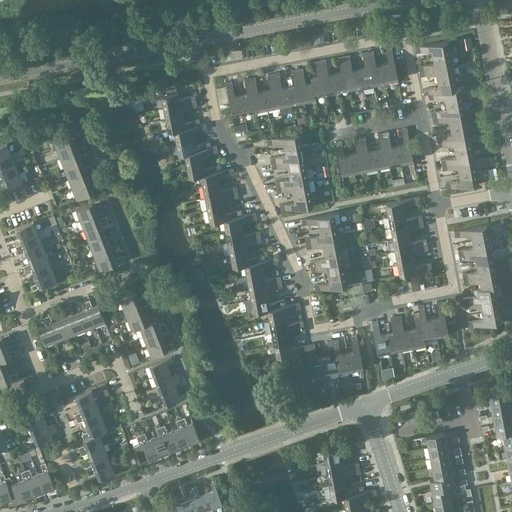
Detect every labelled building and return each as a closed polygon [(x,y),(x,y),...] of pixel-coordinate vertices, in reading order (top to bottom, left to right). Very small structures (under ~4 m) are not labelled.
[(431,49),(432,56),(449,52),(446,40),(414,46),(416,52),(431,49)] [(388,62),(382,63),(385,80),(397,78),(391,46),(385,47),(388,62)] [(385,80),(382,63),(375,64),(372,49),(367,50),(373,83),(385,80)] [(361,85),(373,83),(367,50),(362,51),(364,67),(358,68),(361,85)] [(419,70),(451,64),(449,52),(432,56),(433,62),(418,65),(419,70)] [(349,87),(361,85),(358,68),(352,69),(349,54),(343,55),(349,87)] [(340,71),(334,72),(337,89),(349,87),(343,55),(338,56),(340,71)] [(337,89),(334,72),(328,74),(325,58),(319,59),(326,92),(337,89)] [(310,77),(311,81),(313,94),(314,94),(326,92),(319,59),(314,60),(317,76),(310,77)] [(453,76),(451,64),(419,70),(420,76),(435,73),(436,79),(453,76)] [(302,67),(296,68),(303,100),(315,98),(314,94),(313,94),(311,81),(305,82),(302,67)] [(303,100),(296,68),(291,69),(294,84),(288,85),(291,103),(303,100)] [(279,105),(291,103),(288,85),(281,86),(279,71),(273,73),(279,105)] [(267,107),(279,105),(273,73),(267,74),(270,89),(264,90),(267,107)] [(255,76),(249,77),(255,109),(267,107),(264,90),(257,91),(255,76)] [(424,94),(427,93),(456,88),(453,76),(436,79),(438,85),(422,88),(424,94)] [(255,109),(249,77),(244,78),(247,93),(240,95),(244,112),(255,109)] [(231,114),(244,112),(240,95),(234,96),(231,80),(225,81),(231,114)] [(444,96),(445,102),(462,99),(459,87),(456,88),(427,93),(428,99),(444,96)] [(161,94),(163,107),(195,100),(194,95),(179,98),(177,91),(161,94)] [(462,99),(445,102),(446,109),(431,112),(432,117),(464,111),(462,99)] [(195,100),(163,107),(165,118),(182,115),(181,109),(196,106),(195,100)] [(466,123),(464,111),(432,117),(433,122),(448,120),(449,126),(466,123)] [(183,121),(182,115),(165,118),(167,131),(173,130),(173,129),(200,124),(199,118),(183,121)] [(173,130),(175,141),(193,138),(191,131),(207,128),(205,123),(200,124),(173,129),(173,130)] [(435,135),(436,141),(469,134),(466,123),(449,126),(451,132),(435,135)] [(404,143),(397,145),(400,162),(413,159),(406,127),(401,128),(404,143)] [(52,137),(56,147),(73,141),(71,135),(78,132),(76,128),(69,131),(69,130),(52,137)] [(388,130),(382,131),(388,164),(400,162),(397,145),(391,146),(388,130)] [(388,164),(382,131),(377,132),(380,148),(373,149),(377,166),(388,164)] [(283,141),(284,148),(301,145),(298,132),(266,138),(267,144),(283,141)] [(453,143),(454,149),(471,146),(469,134),(436,141),(437,146),(453,143)] [(365,168),(377,166),(373,149),(367,150),(364,135),(359,136),(365,168)] [(353,171),(365,168),(359,136),(353,137),(356,152),(350,154),(353,171)] [(193,138),(175,141),(178,153),(184,152),(183,152),(210,146),(209,141),(194,144),(193,138)] [(341,173),(353,171),(350,154),(344,155),(341,139),(335,141),(341,173)] [(73,141),(56,147),(60,157),(84,148),(83,144),(76,147),(73,141)] [(0,155),(10,152),(6,142),(0,144),(0,155)] [(216,145),(210,146),(183,152),(184,152),(186,164),(203,160),(202,154),(217,151),(216,145)] [(270,157),(271,162),(303,156),(301,145),(284,148),(285,154),(270,157)] [(471,146),(454,149),(455,156),(440,159),(441,164),(473,158),(471,146)] [(86,152),(84,148),(60,157),(64,167),(81,161),(79,155),(86,152)] [(0,167),(14,162),(10,152),(0,155),(0,167)] [(303,156),(271,162),(272,168),(287,165),(288,171),(305,168),(303,156)] [(475,170),(473,158),(441,164),(442,170),(457,167),(459,173),(475,170)] [(204,167),(203,160),(186,164),(188,176),(200,174),(200,173),(221,169),(219,164),(204,167)] [(81,161),(64,167),(68,177),(92,168),(90,164),(83,167),(81,161)] [(0,174),(0,178),(18,172),(14,162),(0,167),(0,172),(1,174),(0,174)] [(200,174),(202,185),(219,182),(218,176),(233,173),(232,167),(221,169),(200,173),(200,174)] [(94,172),(92,168),(68,177),(72,187),(89,181),(87,175),(94,172)] [(308,180),(305,168),(288,171),(289,178),(274,181),(275,186),(308,180)] [(478,182),(475,170),(459,173),(460,180),(444,183),(446,188),(478,182)] [(22,182),(18,172),(0,178),(0,183),(4,182),(6,188),(22,182)] [(310,192),(308,180),(275,186),(276,191),(291,189),(293,195),(310,192)] [(91,187),(89,181),(72,187),(76,197),(93,191),(100,188),(98,184),(91,187)] [(202,185),(205,197),(237,191),(236,185),(221,188),(219,182),(202,185)] [(207,209),(224,206),(223,199),(238,196),(237,191),(205,197),(207,209)] [(312,204),(310,192),(293,195),(294,201),(279,204),(280,210),(312,204)] [(385,202),(388,214),(405,211),(403,205),(419,202),(418,196),(385,202)] [(76,208),(80,219),(96,212),(93,206),(100,203),(99,199),(92,202),(76,208)] [(225,212),(224,206),(207,209),(209,221),(223,219),(223,218),(242,214),(240,209),(225,212)] [(388,214),(390,226),(422,220),(421,215),(406,218),(405,211),(388,214)] [(96,212),(80,219),(83,229),(107,219),(105,216),(98,218),(96,212)] [(223,219),(225,230),(242,227),(241,220),(256,218),(255,212),(242,214),(223,218),(223,219)] [(317,221),(318,228),(335,224),(333,212),(301,218),(302,224),(317,221)] [(375,213),(364,214),(366,226),(376,225),(375,213)] [(108,223),(107,219),(83,229),(87,239),(104,232),(101,226),(108,223)] [(17,231),(20,237),(37,230),(33,220),(16,226),(16,227),(9,229),(10,233),(17,231)] [(392,238),(409,235),(408,228),(423,226),(422,220),(390,226),(392,238)] [(304,237),(305,242),(338,236),(335,224),(318,228),(320,234),(304,237)] [(470,233),(471,240),(488,237),(486,224),(454,230),(455,236),(470,233)] [(227,242),(260,236),(259,230),(243,233),(242,227),(225,230),(227,242)] [(15,246),(17,249),(41,240),(37,230),(20,237),(22,243),(15,246)] [(104,232),(87,239),(91,248),(115,239),(113,235),(106,238),(104,232)] [(410,241),(409,235),(392,238),(394,250),(427,244),(426,238),(410,241)] [(261,241),(260,236),(227,242),(230,254),(247,250),(246,244),(261,241)] [(338,236),(305,242),(306,248),(322,245),(323,251),(340,248),(338,236)] [(457,249),(458,255),(490,248),(488,237),(471,240),(472,246),(457,249)] [(116,243),(115,239),(91,248),(95,258),(111,252),(109,246),(116,243)] [(45,250),(41,240),(17,249),(18,253),(25,251),(28,257),(45,250)] [(428,249),(427,244),(394,250),(397,262),(414,258),(412,252),(428,249)] [(309,260),(310,266),(342,260),(340,248),(323,251),(324,257),(309,260)] [(475,257),(476,263),(493,260),(490,248),(458,255),(459,260),(475,257)] [(23,265),(24,269),(49,260),(45,250),(28,257),(30,263),(23,265)] [(247,250),(230,254),(232,266),(244,264),(244,263),(264,259),(263,254),(248,257),(247,250)] [(114,258),(111,252),(95,258),(99,269),(115,262),(122,259),(121,255),(114,258)] [(276,257),(264,259),(244,263),(244,264),(246,275),(263,272),(262,265),(277,263),(276,257)] [(415,265),(414,258),(397,262),(399,274),(431,268),(430,262),(415,265)] [(53,270),(49,260),(24,269),(26,273),(33,270),(35,276),(53,270)] [(342,260),(310,266),(311,271),(326,268),(328,275),(345,271),(342,260)] [(493,260),(476,263),(477,270),(462,273),(463,278),(495,272),(493,260)] [(57,280),(53,270),(35,276),(38,282),(31,285),(32,289),(39,286),(39,287),(57,280)] [(347,284),(345,271),(328,275),(329,281),(313,284),(315,290),(347,284)] [(246,275),(248,287),(280,281),(279,275),(264,278),(263,272),(246,275)] [(497,284),(495,272),(463,278),(464,283),(479,281),(480,287),(493,284),(493,285),(497,284)] [(250,299),(267,295),(266,289),(281,286),(280,281),(248,287),(250,299)] [(363,291),(371,289),(370,281),(361,283),(363,291)] [(496,296),(493,285),(493,284),(480,287),(476,288),(478,294),(462,297),(463,303),(496,296)] [(119,298),(123,308),(147,299),(145,295),(138,298),(136,292),(119,298)] [(269,302),(267,295),(250,299),(253,311),(266,308),(285,304),(284,299),(269,302)] [(496,296),(463,303),(464,308),(480,305),(481,311),(498,308),(496,296)] [(89,299),(85,301),(94,324),(104,320),(98,304),(92,306),(89,299)] [(147,299),(123,308),(127,318),(143,312),(141,306),(148,303),(147,299)] [(432,318),(435,335),(448,332),(441,300),(435,301),(438,317),(432,318)] [(84,309),(78,312),(84,328),(94,324),(85,301),(81,302),(84,309)] [(266,308),(269,320),(286,317),(285,310),(300,307),(299,301),(285,304),(266,308)] [(417,305),(418,311),(423,337),(424,337),(435,335),(432,318),(426,319),(423,304),(417,305)] [(69,307),(65,308),(74,332),(84,328),(78,312),(72,314),(69,307)] [(64,336),(74,332),(65,308),(61,310),(64,317),(58,319),(64,336)] [(500,321),(498,308),(481,311),(482,318),(467,321),(468,327),(500,321)] [(416,327),(410,328),(413,345),(425,343),(424,337),(423,337),(418,311),(413,312),(416,327)] [(146,318),(143,312),(127,318),(131,329),(139,325),(154,319),(153,315),(146,318)] [(413,345),(410,328),(403,330),(400,314),(395,315),(401,347),(413,345)] [(49,315),(45,316),(54,339),(64,336),(58,319),(52,322),(49,315)] [(389,350),(401,347),(395,315),(390,316),(392,332),(386,333),(389,350)] [(44,343),(54,339),(45,316),(41,318),(44,325),(38,327),(44,343)] [(271,331),(303,325),(302,320),(287,323),(286,317),(269,320),(271,331)] [(139,325),(143,335),(166,326),(165,322),(158,325),(155,319),(154,319),(139,325)] [(377,352),(389,350),(386,333),(380,334),(377,319),(371,320),(377,352)] [(1,323),(3,331),(11,327),(9,320),(1,323)] [(304,331),(303,325),(271,331),(273,343),(290,340),(289,334),(304,331)] [(166,326),(143,335),(147,345),(163,339),(161,333),(168,330),(166,326)] [(0,336),(0,348),(5,346),(3,340),(10,337),(8,333),(1,336),(0,336)] [(353,351),(347,352),(350,369),(362,366),(356,334),(350,335),(353,351)] [(350,369),(347,352),(340,353),(337,338),(332,339),(338,371),(350,369)] [(165,345),(163,339),(147,345),(151,355),(167,349),(174,346),(172,342),(165,345)] [(326,373),(338,371),(332,339),(327,340),(329,355),(323,356),(326,373)] [(276,356),(303,350),(315,348),(314,342),(291,346),(290,340),(273,343),(276,356)] [(5,346),(0,348),(0,359),(9,356),(16,354),(15,350),(8,352),(5,346)] [(314,376),(326,373),(323,356),(317,357),(315,348),(303,350),(304,357),(310,356),(314,376)] [(0,371),(6,369),(4,363),(11,360),(9,356),(0,359),(0,371)] [(148,365),(152,375),(168,369),(166,362),(173,360),(171,356),(148,365)] [(8,375),(6,369),(0,371),(0,383),(10,379),(17,376),(15,372),(8,375)] [(168,369),(152,375),(156,385),(179,376),(178,373),(171,375),(168,369)] [(180,380),(179,376),(156,385),(160,395),(176,389),(174,382),(180,380)] [(0,392),(8,389),(5,381),(0,383),(0,392)] [(76,399),(79,405),(95,399),(91,388),(74,395),(75,395),(68,398),(69,402),(76,399)] [(488,391),(490,402),(508,399),(506,388),(488,391)] [(179,395),(176,389),(160,395),(164,405),(187,396),(185,393),(179,395)] [(74,414),(75,418),(99,409),(95,399),(79,405),(81,411),(74,414)] [(490,402),(492,413),(510,409),(508,399),(490,402)] [(24,415),(28,426),(44,420),(42,413),(49,410),(47,407),(24,415)] [(103,419),(99,409),(75,418),(77,422),(84,419),(86,425),(103,419)] [(511,420),(510,409),(492,413),(494,424),(511,420)] [(184,417),(180,418),(189,442),(199,438),(192,421),(186,423),(184,417)] [(178,426),(172,429),(179,446),(189,442),(180,418),(175,420),(178,426)] [(107,429),(103,419),(86,425),(89,431),(82,434),(83,437),(83,438),(99,432),(107,429)] [(44,420),(28,426),(32,436),(55,427),(54,423),(47,426),(44,420)] [(511,431),(511,420),(494,424),(496,434),(502,433),(511,431)] [(169,450),(179,446),(172,429),(167,431),(164,424),(160,426),(169,450)] [(158,434),(152,437),(159,454),(169,450),(160,426),(156,428),(158,434)] [(56,430),(55,427),(32,436),(36,446),(53,440),(50,433),(56,430)] [(511,431),(502,433),(504,445),(511,443),(511,431)] [(78,447),(79,451),(102,442),(99,432),(83,438),(83,437),(82,438),(85,444),(78,447)] [(149,458),(159,454),(152,437),(147,439),(144,432),(140,434),(149,458)] [(425,435),(428,446),(446,443),(444,432),(425,435)] [(139,462),(149,458),(140,434),(136,436),(138,442),(132,444),(139,462)] [(88,452),(90,458),(106,451),(102,442),(79,451),(81,455),(88,452)] [(446,443),(428,446),(430,457),(448,453),(446,443)] [(325,461),(341,458),(340,452),(356,449),(355,444),(323,449),(325,461)] [(85,467),(87,471),(110,461),(106,451),(90,458),(92,464),(85,467)] [(450,464),(448,453),(430,457),(432,467),(450,464)] [(342,464),(341,458),(325,461),(327,473),(359,467),(358,461),(342,464)] [(114,472),(110,461),(87,471),(89,475),(96,472),(98,478),(114,472)] [(43,470),(37,472),(44,490),(54,486),(47,468),(45,462),(40,464),(43,470)] [(432,467),(434,478),(452,475),(450,464),(432,467)] [(360,473),(359,467),(327,473),(329,485),(346,482),(345,476),(360,473)] [(29,468),(25,470),(34,494),(44,490),(37,472),(31,475),(29,468)] [(24,497),(34,494),(25,470),(20,471),(23,478),(17,480),(24,497)] [(5,478),(5,477),(3,473),(0,474),(0,495),(2,501),(12,497),(5,479),(5,478)] [(435,484),(436,489),(448,487),(454,486),(452,475),(434,478),(435,484)] [(14,501),(24,497),(17,480),(11,482),(9,476),(5,477),(5,478),(5,479),(12,497),(14,501)] [(212,489),(206,492),(212,508),(223,504),(214,481),(210,483),(212,489)] [(346,482),(329,485),(331,497),(343,495),(363,491),(362,486),(347,488),(346,482)] [(431,490),(433,502),(450,498),(448,487),(436,489),(431,490)] [(197,488),(193,489),(202,511),(212,508),(206,492),(200,494),(197,488)] [(193,497),(186,500),(190,511),(202,511),(193,489),(190,490),(193,497)] [(375,489),(363,491),(343,495),(345,507),(362,504),(361,497),(376,495),(375,489)] [(179,511),(190,511),(186,500),(180,502),(177,496),(173,497),(179,511)] [(443,511),(453,510),(450,498),(433,502),(435,511),(443,511)]
